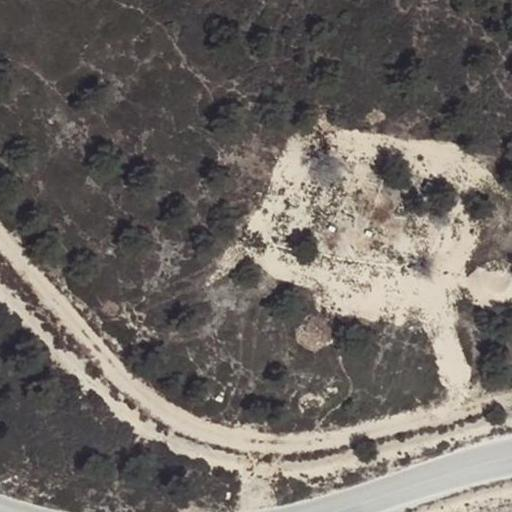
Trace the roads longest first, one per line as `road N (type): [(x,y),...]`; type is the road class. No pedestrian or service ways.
road 1 (track): [(511,401),(323,444),(269,443),(175,418),(125,376),(0,229)]
road 2 (unclassified): [(336,511),(511,458)]
